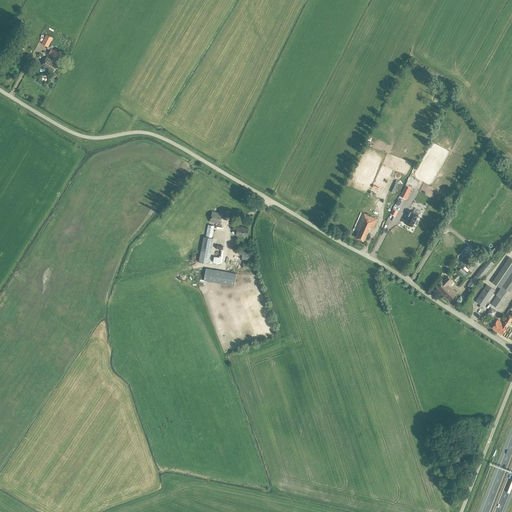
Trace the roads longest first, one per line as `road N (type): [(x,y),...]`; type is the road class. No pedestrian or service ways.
road 1 (unclassified): [(511,352),(397,273),(175,144),(145,132),(78,135),(0,90)]
road 2 (unclassified): [(461,511),(511,383)]
